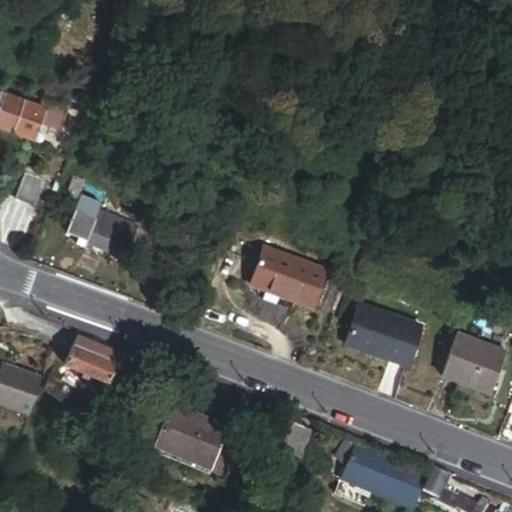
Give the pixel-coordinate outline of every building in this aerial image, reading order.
[(48,90),(53,76),(33,70),(29,83),(48,90)] [(71,93),(77,78),(67,74),(61,90),(71,93)] [(83,97),(88,82),(83,81),(85,76),(78,74),(77,78),(71,93),(83,97)] [(0,129),(10,133),(22,101),(0,92),(0,129)] [(56,131),(65,107),(25,92),(22,101),(43,109),(37,124),(56,131)] [(37,124),(43,109),(22,101),(10,133),(30,141),(37,124)] [(143,139),(144,128),(103,124),(102,135),(113,136),(143,139)] [(111,161),(113,136),(102,135),(100,160),(111,161)] [(32,209),(43,182),(22,174),(11,201),(32,209)] [(77,201),(86,179),(75,175),(67,197),(77,201)] [(116,256),(127,227),(93,214),(90,222),(69,213),(60,235),(116,256)] [(267,291),(279,259),(259,252),(248,284),(267,291)] [(308,306),(320,274),(279,259),(267,291),(308,306)] [(409,372),(422,333),(357,311),(344,350),(409,372)] [(121,350),(76,331),(71,344),(115,363),(121,350)] [(485,395),(500,355),(454,338),(439,378),(485,395)] [(107,383),(115,363),(71,344),(62,363),(107,383)] [(0,404),(23,413),(37,375),(0,362),(0,404)] [(211,458),(222,426),(167,406),(155,438),(211,458)] [(298,458),(307,430),(282,422),(273,450),(298,458)] [(395,488),(407,464),(342,439),(334,455),(345,469),(371,478),(383,484),(395,488)] [(412,505),(423,471),(407,464),(395,488),(383,484),(381,492),(412,505)] [(472,511),(477,499),(441,486),(446,473),(430,467),(419,494),(468,511),(472,511)] [(360,506),(367,487),(371,478),(345,469),(333,496),(360,506)] [(381,492),(383,484),(371,478),(367,487),(381,492)] [(511,511),(511,503),(507,511),(500,508),(497,511),(511,511)]
